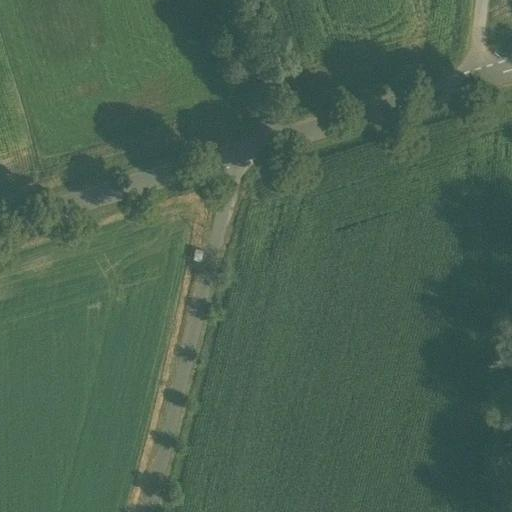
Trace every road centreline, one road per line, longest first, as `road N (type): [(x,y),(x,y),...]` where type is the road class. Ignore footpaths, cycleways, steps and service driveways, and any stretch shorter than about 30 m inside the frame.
road 1 (unclassified): [(150,511),(241,152)]
road 2 (tertiary): [(241,152),(0,227)]
road 3 (tertiary): [(478,78),(241,152)]
